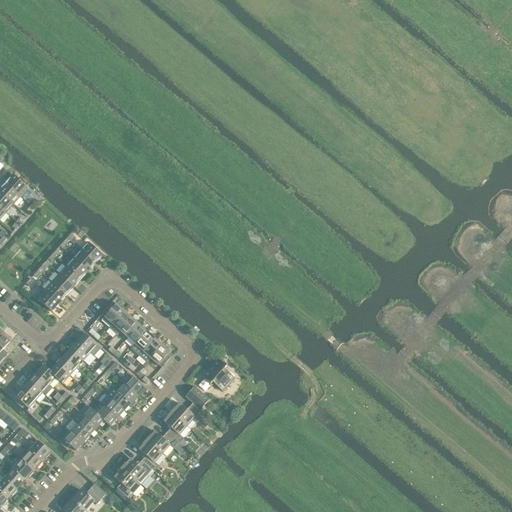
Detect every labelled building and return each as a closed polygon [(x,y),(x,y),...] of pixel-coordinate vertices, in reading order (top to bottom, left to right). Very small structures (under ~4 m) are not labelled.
[(13,175),(5,184),(20,197),(24,201),(32,192),(13,175)] [(0,189),(0,193),(13,205),(20,197),(5,184),(0,189)] [(0,208),(6,213),(13,205),(0,193),(0,208)] [(0,232),(0,237),(2,238),(1,239),(5,241),(9,237),(2,230),(0,232)] [(80,251),(95,264),(102,256),(87,242),(80,251)] [(73,259),(88,272),(95,264),(80,251),(73,259)] [(65,267),(80,280),(88,272),(73,259),(65,267)] [(58,275),(73,288),(80,280),(65,267),(58,275)] [(51,283),(66,296),(73,288),(58,275),(51,283)] [(44,291),(59,304),(66,296),(51,283),(44,291)] [(51,312),(59,304),(44,291),(36,299),(51,312)] [(102,314),(105,317),(101,321),(109,327),(108,328),(109,328),(126,309),(123,307),(122,307),(121,309),(116,305),(115,305),(112,303),(102,314)] [(126,309),(109,328),(116,335),(119,332),(131,318),(126,314),(128,312),(128,311),(126,309)] [(131,318),(119,332),(127,338),(141,323),(139,321),(138,321),(136,323),(131,318)] [(141,323),(127,338),(134,345),(146,332),(141,328),(143,326),(143,325),(141,323)] [(88,332),(93,336),(97,341),(100,337),(96,333),(91,329),(88,332)] [(146,332),(134,345),(131,349),(138,356),(156,336),(154,335),(153,335),(151,337),(146,332)] [(1,334),(0,334),(0,362),(7,354),(2,350),(10,342),(1,334)] [(77,342),(90,354),(94,357),(101,350),(97,346),(84,334),(77,342)] [(156,336),(138,356),(146,363),(150,359),(161,346),(157,341),(158,340),(158,338),(156,336)] [(70,350),(83,361),(90,354),(77,342),(70,350)] [(150,359),(158,366),(158,365),(161,368),(172,356),(169,353),(172,350),(169,348),(168,348),(166,350),(161,346),(150,359)] [(63,357),(76,369),(83,361),(70,350),(63,357)] [(56,365),(69,377),(76,369),(63,357),(56,365)] [(212,383),(222,392),(234,378),(224,369),(226,367),(218,360),(202,378),(210,385),(212,383)] [(111,373),(114,370),(118,366),(115,363),(108,371),(111,373)] [(56,378),(55,378),(62,384),(69,377),(56,365),(49,372),(43,366),(49,372),(56,378)] [(36,374),(49,386),(55,378),(56,378),(49,372),(43,366),(36,374)] [(120,381),(137,396),(141,392),(143,393),(145,393),(147,391),(127,373),(120,381)] [(29,381),(42,393),(45,396),(52,389),(49,386),(36,374),(29,381)] [(22,389),(35,401),(42,393),(29,381),(22,389)] [(117,392),(133,406),(135,404),(135,403),(133,401),(137,396),(120,381),(124,385),(117,392)] [(185,397),(200,410),(208,401),(193,388),(185,397)] [(28,409),(35,401),(22,389),(15,397),(28,409)] [(106,396),(124,412),(128,407),(130,409),(131,408),(133,406),(117,392),(111,399),(107,395),(106,396)] [(104,407),(119,421),(121,419),(121,418),(119,416),(124,412),(106,396),(100,403),(104,407)] [(179,404),(171,413),(187,427),(192,421),(195,423),(198,423),(199,422),(204,417),(199,413),(201,411),(200,410),(185,397),(193,404),(187,410),(179,404)] [(79,413),(99,431),(101,428),(101,427),(99,426),(103,421),(97,415),(90,409),(86,405),(80,413),(80,412),(79,413)] [(103,421),(110,427),(114,422),(116,424),(117,424),(119,421),(104,407),(97,415),(103,421)] [(72,420),(89,436),(94,431),(96,433),(97,433),(99,431),(79,413),(72,420)] [(170,429),(166,433),(179,445),(183,440),(179,436),(187,427),(171,413),(163,422),(170,429)] [(19,426),(16,422),(6,414),(2,418),(0,420),(14,432),(19,426)] [(70,432),(85,446),(87,444),(87,442),(85,441),(89,436),(72,420),(72,421),(76,424),(70,432)] [(21,439),(26,432),(22,429),(17,435),(21,439)] [(146,441),(162,454),(170,446),(174,450),(179,445),(166,433),(162,438),(155,431),(146,441)] [(83,448),(85,446),(70,432),(62,440),(76,451),(80,446),(82,448),(83,448)] [(18,442),(14,438),(8,444),(12,448),(18,442)] [(146,457),(141,461),(154,472),(158,467),(154,463),(162,454),(146,441),(138,450),(146,457)] [(29,452),(41,462),(44,458),(46,459),(51,453),(38,442),(29,452)] [(5,448),(0,453),(4,457),(9,451),(5,448)] [(21,461),(32,471),(36,468),(37,469),(42,463),(41,462),(29,452),(21,461)] [(122,468),(141,485),(149,476),(150,477),(154,472),(141,461),(137,466),(130,459),(122,468)] [(12,470),(24,481),(28,477),(29,478),(33,472),(32,471),(21,461),(12,470)] [(116,489),(117,490),(115,492),(126,502),(128,499),(128,500),(141,485),(122,468),(113,478),(121,484),(116,489)] [(4,480),(16,490),(19,486),(20,487),(25,482),(24,481),(12,470),(4,480)] [(0,484),(0,492),(8,499),(11,495),(12,496),(17,491),(16,490),(4,480),(0,484)] [(81,490),(72,500),(85,511),(94,502),(97,505),(105,495),(94,485),(85,494),(81,490)] [(0,507),(3,505),(4,506),(9,500),(8,499),(0,492),(0,507)] [(65,511),(84,511),(85,511),(72,500),(63,510),(65,511)]
